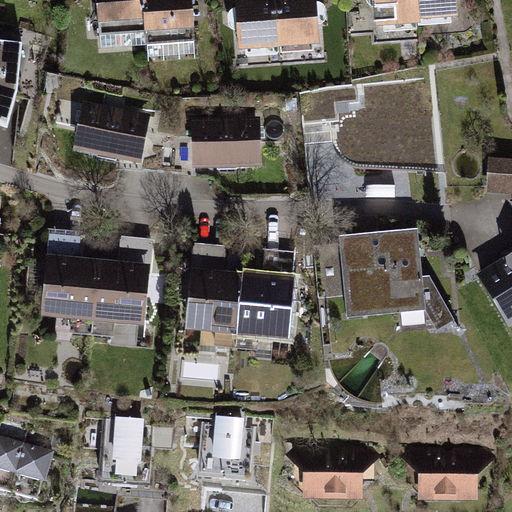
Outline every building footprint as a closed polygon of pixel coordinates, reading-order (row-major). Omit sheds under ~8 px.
[(143,0),(97,0),(100,37),(146,34),(143,0)] [(190,0),(144,0),(148,46),(194,42),(190,0)] [(276,0),(234,0),(238,55),(279,52),(276,0)] [(318,0),(276,0),(280,53),(321,50),(318,0)] [(416,0),(373,0),(376,33),(419,30),(416,0)] [(459,0),(416,0),(419,28),(462,25),(459,0)] [(0,129),(6,132),(16,103),(19,46),(0,44),(0,129)] [(82,101),(72,150),(139,163),(149,114),(82,101)] [(258,119),(191,120),(192,167),(259,166),(258,119)] [(511,163),(488,162),(485,190),(511,192),(511,163)] [(511,209),(511,259),(481,276),(511,327),(511,326),(511,203),(509,205),(511,209)] [(82,236),(49,233),(41,322),(148,332),(156,243),(123,240),(121,265),(80,261),(82,236)] [(417,233),(340,240),(346,318),(424,312),(417,233)] [(226,249),(193,247),(187,335),(292,343),(298,256),(265,253),(263,277),(224,274),(226,249)] [(100,416),(98,481),(151,484),(152,450),(175,451),(176,426),(147,425),(148,418),(100,416)] [(200,418),(198,479),(252,481),(254,444),(270,445),(271,420),(200,418)] [(0,489),(9,492),(22,442),(0,434),(0,489)] [(22,442),(9,492),(40,500),(52,452),(22,442)] [(304,475),(303,500),(363,500),(363,476),(385,457),(377,448),(344,446),(327,447),(295,447),(286,456),(304,475)] [(411,449),(403,458),(419,471),(419,499),(475,498),(475,473),(495,457),(486,450),(411,449)]
